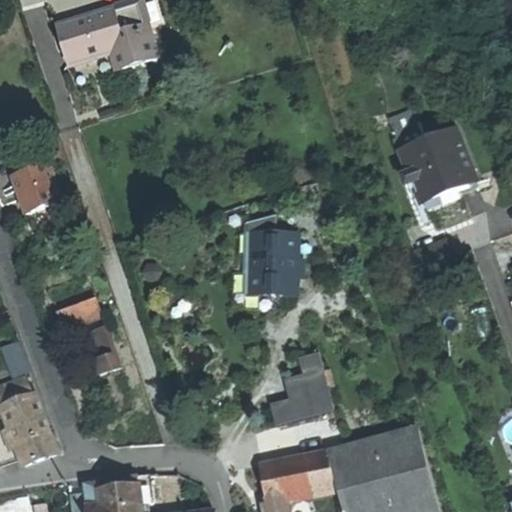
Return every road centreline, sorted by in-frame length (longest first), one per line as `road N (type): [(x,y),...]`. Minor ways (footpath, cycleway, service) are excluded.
road 1 (unknown): [(179,462),(95,219),(32,0)]
road 2 (residential): [(84,466),(0,243)]
road 3 (track): [(511,102),(372,0)]
road 4 (residential): [(223,511),(204,470),(179,462),(84,466)]
